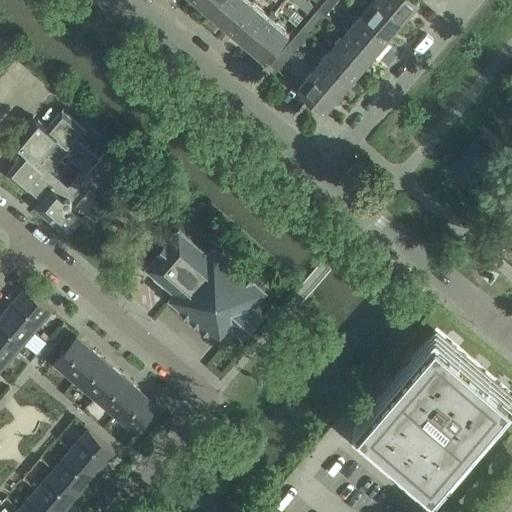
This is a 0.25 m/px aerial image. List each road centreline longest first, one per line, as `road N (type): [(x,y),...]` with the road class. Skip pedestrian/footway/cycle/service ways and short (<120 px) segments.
road 1 (residential): [(121,511),(198,422),(202,392),(27,240)]
road 2 (residential): [(322,172),(121,0)]
road 3 (residential): [(511,334),(322,172)]
road 4 (residential): [(322,172),(470,0)]
